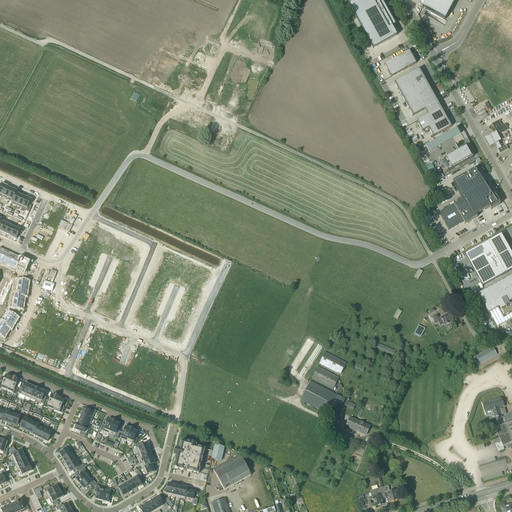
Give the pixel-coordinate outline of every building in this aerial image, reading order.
[(376,0),(357,0),(348,5),(370,45),(373,49),(397,36),(392,27),(395,25),(394,23),(393,21),(388,11),(387,9),(381,0),(377,0),(376,0)] [(416,0),(422,9),(426,0),(416,0)] [(426,0),(422,9),(444,21),(455,0),(426,0)] [(409,51),(384,65),(391,78),(416,64),(409,51)] [(413,73),(394,83),(412,116),(425,110),(428,115),(417,122),(422,132),(428,128),(433,137),(438,134),(439,134),(451,127),(440,108),(437,103),(419,70),(413,73)] [(483,110),(476,114),(480,121),(487,117),(483,110)] [(502,126),(499,121),(492,125),(497,133),(499,131),(501,134),(508,130),(505,124),(502,126)] [(497,150),(498,151),(500,154),(508,150),(505,145),(497,150)] [(467,147),(443,160),(450,171),(473,158),(467,147)] [(458,202),(439,213),(449,231),(463,222),(465,224),(477,218),(476,215),(489,208),(490,210),(500,205),(495,195),(490,198),(474,170),(452,182),(461,198),(457,201),(458,202)] [(7,187),(2,197),(2,198),(7,200),(11,189),(7,187)] [(7,200),(6,200),(11,202),(16,193),(16,194),(17,192),(11,189),(7,200)] [(11,202),(11,204),(16,206),(21,196),(16,194),(16,193),(11,202)] [(21,196),(16,206),(21,208),(25,198),(21,196)] [(25,198),(21,208),(22,209),(25,210),(26,210),(25,211),(29,212),(31,207),(28,205),(31,200),(25,198)] [(40,227),(32,245),(38,248),(36,251),(45,255),(49,246),(50,246),(54,237),(56,238),(60,229),(62,231),(66,221),(62,219),(65,213),(56,209),(49,206),(41,224),(42,225),(41,227),(40,227)] [(5,224),(1,232),(6,235),(10,226),(5,224)] [(10,226),(6,235),(11,237),(16,226),(11,224),(10,226)] [(11,237),(10,237),(16,240),(21,228),(16,226),(11,237)] [(96,227),(93,232),(101,237),(104,233),(96,227)] [(93,232),(90,236),(98,242),(101,237),(93,232)] [(89,235),(85,240),(93,245),(96,241),(98,242),(90,236),(89,235)] [(114,236),(111,245),(116,247),(120,238),(114,236)] [(479,247),(469,252),(476,265),(471,267),(473,271),(482,287),(501,276),(511,270),(511,255),(504,241),(501,243),(497,237),(479,247)] [(120,238),(116,247),(121,249),(125,240),(120,238)] [(85,240),(82,244),(90,250),(93,245),(85,240)] [(125,240),(121,249),(126,251),(130,242),(125,240)] [(130,242),(126,251),(131,253),(130,255),(132,250),(133,249),(135,244),(130,242)] [(82,244),(79,249),(87,254),(90,250),(82,244)] [(132,250),(130,255),(135,257),(139,248),(134,246),(135,244),(133,249),(132,250)] [(139,248),(135,257),(140,259),(144,250),(139,248)] [(79,249),(76,254),(84,259),(87,254),(79,249)] [(159,251),(157,255),(166,259),(168,254),(159,251)] [(5,254),(0,264),(5,267),(6,265),(10,256),(7,255),(5,254)] [(157,255),(155,260),(164,264),(166,259),(157,255)] [(10,256),(6,265),(11,267),(15,258),(10,256)] [(11,267),(10,269),(15,272),(16,269),(20,261),(15,258),(11,267)] [(20,261),(16,269),(23,273),(28,263),(24,262),(24,261),(20,260),(20,261)] [(154,260),(152,264),(161,268),(163,264),(164,264),(155,260),(154,260)] [(180,276),(177,282),(181,284),(186,286),(185,286),(191,289),(203,294),(212,275),(206,272),(200,269),(188,263),(185,269),(181,267),(177,275),(180,276)] [(152,264),(150,269),(159,273),(161,268),(152,264)] [(150,269),(148,274),(157,278),(159,273),(150,269)] [(423,272),(418,269),(414,277),(418,280),(423,272)] [(511,275),(477,294),(488,313),(499,308),(500,310),(503,316),(505,315),(506,316),(509,315),(508,313),(511,311),(511,308),(510,305),(508,303),(511,300),(511,275)] [(145,284),(143,289),(153,294),(155,288),(157,283),(151,280),(149,283),(150,283),(149,285),(145,284)] [(16,282),(15,289),(27,291),(27,289),(27,284),(16,282)] [(15,289),(14,295),(24,297),(25,298),(26,293),(27,291),(15,289)] [(143,289),(141,295),(144,297),(143,298),(142,301),(148,304),(150,299),(151,299),(153,294),(143,289)] [(12,295),(11,302),(23,304),(23,302),(24,297),(14,295),(12,295)] [(193,297),(191,302),(200,305),(202,300),(193,297)] [(98,298),(93,309),(98,311),(99,312),(105,314),(110,303),(104,300),(98,298)] [(11,302),(10,309),(22,310),(22,306),(23,306),(23,304),(11,302)] [(191,302),(189,306),(198,310),(200,305),(191,302)] [(110,303),(105,314),(111,317),(113,317),(118,319),(122,308),(116,305),(110,303)] [(189,306),(187,311),(196,315),(198,310),(189,306)] [(402,312),(398,309),(393,317),(397,320),(402,312)] [(186,310),(184,315),(193,319),(195,315),(196,315),(187,311),(186,310)] [(436,320),(440,327),(444,324),(445,326),(449,323),(453,320),(449,313),(439,319),(438,316),(432,319),(433,321),(436,320)] [(52,342),(49,349),(57,353),(58,351),(60,352),(67,355),(78,331),(81,323),(69,318),(70,317),(63,314),(59,323),(60,324),(53,342),(52,342)] [(8,315),(5,320),(13,325),(16,320),(8,315)] [(184,315),(182,320),(191,324),(193,319),(184,315)] [(3,325),(2,325),(9,329),(11,330),(13,325),(5,320),(3,325)] [(1,324),(0,325),(0,329),(7,334),(8,332),(8,331),(9,329),(2,325),(3,325),(1,324)] [(176,329),(173,334),(183,339),(186,333),(182,331),(183,330),(184,330),(185,327),(179,324),(177,329),(176,329)] [(425,329),(421,326),(416,335),(420,338),(425,329)] [(93,335),(91,341),(94,342),(95,339),(100,342),(104,333),(99,331),(96,337),(93,335)] [(104,333),(100,342),(105,344),(109,335),(104,333)] [(168,339),(167,342),(173,345),(174,341),(181,344),(183,339),(173,334),(171,340),(168,339)] [(109,335),(105,344),(110,346),(114,337),(109,335)] [(114,337),(110,346),(115,348),(114,351),(117,352),(119,346),(116,345),(119,339),(114,337)] [(396,351),(378,343),(376,348),(394,356),(396,351)] [(137,347),(133,355),(138,358),(142,349),(137,347)] [(477,365),(496,355),(492,348),(491,348),(473,358),(477,365)] [(142,349),(138,358),(143,360),(147,351),(142,349)] [(147,351),(143,360),(148,362),(152,353),(147,351)] [(152,353),(148,362),(153,364),(157,355),(152,353)] [(346,364),(325,353),(319,364),(340,375),(346,364)] [(166,363),(163,369),(174,373),(175,371),(174,370),(176,367),(173,367),(176,361),(168,358),(166,363)] [(86,359),(83,365),(86,366),(85,367),(84,372),(89,374),(93,365),(87,363),(89,360),(86,359)] [(363,372),(365,367),(356,363),(354,368),(363,372)] [(93,365),(89,374),(94,376),(98,367),(93,365)] [(98,367),(94,376),(99,378),(100,376),(101,374),(102,372),(101,372),(102,369),(98,367)] [(339,384),(335,387),(339,378),(317,367),(311,379),(333,390),(334,387),(337,392),(342,389),(339,384)] [(101,374),(100,376),(105,379),(108,370),(103,368),(102,369),(101,372),(102,372),(101,374)] [(108,370),(105,379),(110,381),(112,376),(112,375),(116,376),(118,370),(115,369),(113,372),(108,370)] [(158,373),(156,377),(162,379),(164,376),(171,379),(172,376),(174,373),(163,369),(161,375),(158,373)] [(118,370),(116,376),(119,378),(117,384),(122,386),(126,377),(121,375),(122,372),(118,370)] [(0,382),(0,389),(1,390),(1,388),(7,390),(12,378),(11,378),(11,377),(8,375),(7,376),(6,376),(3,383),(0,382)] [(126,377),(122,386),(127,388),(128,385),(129,383),(129,384),(130,381),(131,379),(126,377)] [(12,378),(7,390),(12,393),(12,394),(15,395),(17,389),(15,388),(18,381),(17,380),(12,378)] [(127,388),(126,390),(131,392),(135,383),(130,381),(129,384),(129,383),(128,385),(127,388)] [(310,381),(305,392),(300,401),(327,415),(328,414),(336,418),(345,400),(338,396),(310,381)] [(135,383),(131,392),(136,394),(140,385),(135,383)] [(20,388),(17,394),(25,397),(30,386),(25,384),(23,389),(20,388)] [(140,385),(136,394),(141,396),(143,392),(144,390),(147,391),(149,386),(146,384),(145,387),(140,385)] [(162,389),(160,395),(170,399),(171,396),(172,393),(170,392),(172,387),(165,384),(163,389),(162,389)] [(30,386),(25,397),(30,399),(35,388),(30,386)] [(35,388),(30,399),(35,401),(40,390),(35,388)] [(40,390),(35,401),(43,405),(46,398),(43,397),(45,392),(40,390)] [(46,402),(44,407),(47,409),(47,408),(53,410),(54,408),(58,398),(58,397),(53,395),(53,396),(52,395),(49,403),(46,402)] [(155,399),(153,402),(159,405),(160,402),(167,405),(169,402),(170,399),(160,395),(158,400),(155,399)] [(58,398),(54,408),(59,410),(58,412),(61,414),(64,408),(61,407),(64,400),(63,400),(63,399),(60,397),(59,398),(58,398)] [(502,398),(482,403),(485,413),(485,411),(492,409),(495,418),(501,416),(499,408),(504,407),(502,398)] [(353,411),(355,405),(346,401),(343,406),(353,411)] [(84,410),(82,415),(92,419),(94,415),(95,415),(96,412),(91,409),(89,412),(84,410)] [(10,413),(7,422),(12,424),(15,415),(10,413)] [(15,415),(12,424),(17,426),(21,415),(16,413),(15,415)] [(498,426),(495,428),(501,442),(503,447),(504,447),(503,447),(507,445),(508,448),(510,447),(511,451),(511,413),(502,418),(501,416),(495,418),(498,426)] [(82,415),(80,420),(88,424),(90,425),(92,419),(82,415)] [(366,436),(370,426),(350,417),(345,427),(366,436)] [(24,418),(20,427),(25,429),(29,421),(24,418)] [(78,424),(77,425),(86,429),(86,428),(88,424),(80,420),(78,424)] [(102,425),(100,430),(109,434),(114,422),(112,421),(109,420),(107,424),(106,426),(102,425)] [(29,421),(25,429),(29,432),(34,423),(29,421)] [(114,422),(109,434),(114,437),(114,438),(117,440),(117,439),(120,432),(117,431),(118,429),(120,425),(116,423),(117,423),(116,423),(114,422)] [(34,423),(29,432),(34,434),(38,427),(38,426),(34,423)] [(76,427),(75,430),(80,432),(79,435),(85,438),(89,429),(86,428),(86,429),(77,425),(78,424),(77,424),(77,425),(76,427)] [(34,434),(33,435),(38,437),(42,429),(38,427),(34,434)] [(120,432),(117,439),(120,441),(121,439),(126,442),(132,429),(131,429),(129,428),(129,429),(126,427),(124,431),(123,433),(123,434),(120,432)] [(42,429),(38,437),(42,440),(47,431),(46,431),(42,429)] [(47,431),(42,440),(47,442),(52,432),(47,429),(46,431),(47,431)] [(132,429),(126,442),(135,445),(137,440),(134,438),(135,438),(135,436),(137,432),(134,431),(134,430),(132,429)] [(349,445),(349,444),(353,437),(338,430),(334,438),(349,445)] [(173,465),(173,468),(178,470),(178,469),(183,471),(186,471),(192,473),(194,473),(195,474),(196,474),(198,474),(201,461),(202,458),(204,450),(203,450),(202,449),(201,449),(200,449),(198,448),(195,448),(196,445),(195,445),(191,444),(190,444),(186,443),(184,442),(181,442),(179,450),(177,450),(176,449),(175,449),(175,450),(175,451),(176,452),(175,454),(174,454),(174,455),(174,456),(176,456),(174,461),(174,462),(173,464),(173,465)] [(501,442),(495,444),(498,452),(504,450),(503,447),(501,442)] [(141,443),(135,446),(136,449),(138,454),(139,454),(138,454),(149,450),(147,444),(142,446),(141,443)] [(64,451),(60,454),(62,459),(72,453),(73,453),(68,445),(63,448),(64,451)] [(221,461),(224,447),(214,445),(211,459),(221,461)] [(10,453),(13,461),(24,456),(22,451),(17,453),(15,450),(15,451),(10,453)] [(149,450),(138,454),(139,454),(140,459),(151,454),(149,450)] [(72,453),(62,459),(65,463),(75,457),(72,453)] [(151,454),(140,459),(142,463),(153,459),(151,454)] [(13,461),(15,466),(26,461),(24,456),(13,461)] [(213,470),(224,491),(251,476),(240,456),(213,470)] [(75,457),(65,463),(68,468),(77,462),(75,457)] [(153,459),(142,463),(144,468),(151,465),(152,465),(155,464),(153,459)] [(15,466),(18,471),(29,466),(29,465),(28,466),(26,461),(15,466)] [(77,462),(68,468),(71,472),(75,470),(77,472),(84,468),(86,467),(85,464),(83,466),(82,465),(81,466),(78,461),(77,462)] [(144,468),(142,468),(145,475),(147,474),(147,475),(148,475),(150,474),(151,473),(151,474),(153,473),(154,472),(152,465),(151,465),(144,468)] [(29,466),(18,471),(19,470),(22,476),(26,474),(28,473),(32,471),(31,471),(30,468),(29,466)] [(79,476),(75,479),(79,485),(90,476),(84,469),(79,473),(80,475),(79,476)] [(90,476),(79,485),(83,489),(87,487),(88,486),(89,485),(91,488),(96,484),(90,476)] [(135,476),(131,479),(137,489),(141,486),(135,476)] [(131,479),(126,482),(132,491),(137,489),(131,479)] [(122,484),(128,494),(132,491),(126,482),(122,484)] [(122,483),(114,488),(117,494),(120,492),(123,497),(128,494),(122,484),(122,483)] [(49,487),(44,490),(48,498),(60,491),(60,492),(57,486),(53,488),(51,489),(51,490),(49,487)] [(96,486),(94,492),(97,493),(97,494),(96,495),(97,495),(95,500),(101,501),(105,490),(104,490),(99,488),(99,487),(96,486)] [(397,500),(394,491),(390,492),(388,486),(382,488),(385,497),(388,496),(390,503),(397,500)] [(383,505),(381,498),(385,497),(382,488),(372,491),(370,494),(371,498),(373,497),(376,507),(383,505)] [(105,490),(101,501),(107,503),(109,499),(109,497),(109,496),(112,497),(114,491),(105,489),(104,490),(105,490)] [(187,489),(184,500),(185,500),(185,498),(193,500),(193,499),(194,495),(194,492),(187,491),(187,490),(187,489)] [(60,491),(48,498),(49,498),(54,506),(58,504),(57,500),(63,497),(60,491)] [(158,497),(153,500),(159,511),(164,508),(165,509),(168,507),(164,502),(162,503),(158,497)] [(228,511),(225,499),(211,503),(214,511),(228,511)] [(285,499),(281,501),(284,511),(289,511),(287,505),(287,504),(285,499)] [(20,500),(15,502),(19,511),(24,511),(28,510),(26,504),(23,506),(21,501),(20,501),(20,500)] [(150,503),(149,503),(154,511),(157,511),(159,511),(153,500),(153,501),(150,502),(150,503)] [(15,503),(11,505),(13,511),(19,511),(15,502),(15,503)] [(154,511),(149,503),(144,506),(147,511),(154,511)]
